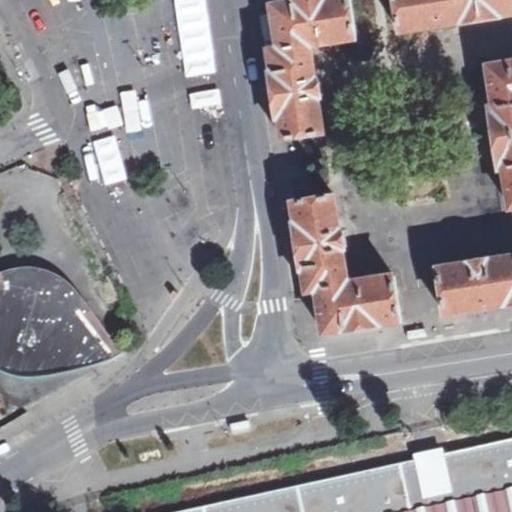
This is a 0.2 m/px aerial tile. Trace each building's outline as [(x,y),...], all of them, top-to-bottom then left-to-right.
[(313,0),(303,2),(310,47),(317,46),(369,38),(401,33),(395,0),(313,0)] [(472,0),(395,0),(401,33),(424,29),(476,22),(472,0)] [(511,0),(472,0),(476,22),(511,16),(511,0)] [(264,8),(272,58),(310,53),(310,47),(303,2),(264,8)] [(272,58),(282,131),(320,125),(315,89),(310,53),(272,58)] [(511,100),(511,54),(477,59),(484,105),(511,100)] [(511,100),(484,105),(488,134),(494,169),(511,166),(511,100)] [(511,166),(494,169),(500,204),(511,202),(511,166)] [(131,198),(102,211),(115,239),(104,244),(135,313),(175,294),(131,198)] [(295,206),(309,293),(349,286),(341,237),(336,200),(295,206)] [(439,314),(511,302),(511,264),(511,257),(471,263),(432,269),(439,314)] [(316,337),(403,323),(396,279),(356,285),(349,286),(309,293),(316,337)] [(0,401),(9,406),(23,407),(35,404),(50,398),(117,358),(83,316),(71,302),(59,294),(43,288),(24,285),(14,285),(4,287),(0,287),(0,401)] [(252,430),(250,422),(233,426),(235,433),(252,430)] [(511,511),(511,439),(444,455),(452,489),(427,494),(420,460),(181,511),(511,511)] [(444,455),(420,460),(427,494),(452,489),(444,455)]
